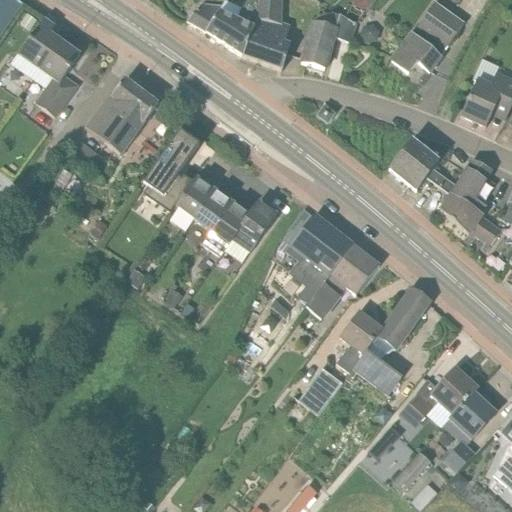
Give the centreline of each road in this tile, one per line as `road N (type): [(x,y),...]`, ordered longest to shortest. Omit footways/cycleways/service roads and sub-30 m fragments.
road 1 (primary): [(511,333),(251,114)]
road 2 (residential): [(511,160),(446,128),(312,89),(274,89),(251,114)]
road 3 (unclassified): [(129,54),(0,220)]
